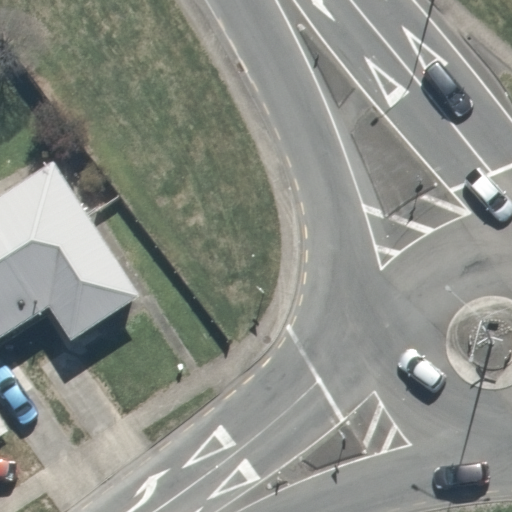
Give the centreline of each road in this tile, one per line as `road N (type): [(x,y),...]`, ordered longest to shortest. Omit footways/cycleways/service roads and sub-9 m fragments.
road 1 (secondary): [(397,326),(342,220),(250,0)]
road 2 (secondary): [(351,0),(487,171),(511,239)]
road 3 (secondary): [(184,511),(317,384),(396,345)]
road 4 (secondary): [(495,429),(296,511)]
road 5 (secondary): [(397,326),(404,300),(440,262),(464,251),(511,253)]
road 6 (secondary): [(495,429),(439,416),(402,373),(396,345)]
